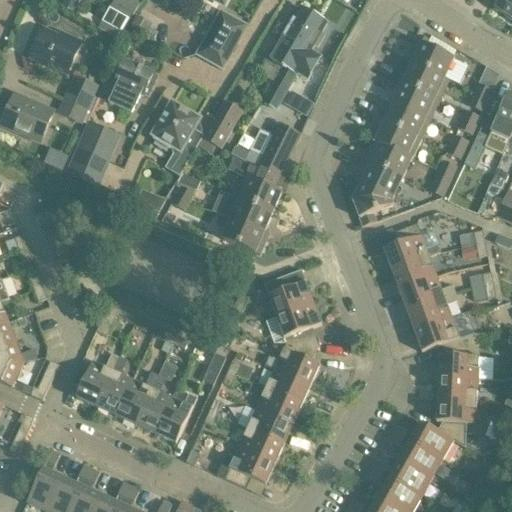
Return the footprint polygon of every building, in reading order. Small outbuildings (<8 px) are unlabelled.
[(74,14),(80,0),(64,0),(61,7),(74,14)] [(511,0),(501,0),(495,10),(511,21),(511,20),(511,0)] [(113,6),(100,31),(121,42),(134,17),(113,6)] [(300,9),(283,39),(284,39),(271,61),(283,69),(313,17),(300,9)] [(222,14),(204,47),(198,56),(223,70),(247,28),(222,14)] [(263,104),(276,111),(297,76),(308,83),(321,61),(310,54),(327,25),(313,17),(283,69),(263,104)] [(67,41),(43,31),(31,60),(68,76),(82,43),(69,37),(67,41)] [(455,61),(417,43),(407,64),(450,83),(451,82),(446,80),(455,61)] [(144,98),(148,89),(152,91),(158,78),(153,76),(153,75),(125,62),(115,85),(106,81),(98,100),(132,115),(140,96),(144,98)] [(411,67),(403,85),(441,103),(450,83),(407,64),(407,65),(411,67)] [(488,70),(481,87),(492,93),(493,93),(500,79),(500,77),(499,77),(488,70)] [(432,122),(441,103),(403,85),(393,104),(432,122)] [(71,87),(64,102),(89,113),(95,98),(71,87)] [(477,96),(471,108),(482,113),(484,114),(489,101),(493,93),(492,93),(481,87),(477,96)] [(511,143),(511,139),(511,96),(509,95),(491,135),(511,143)] [(14,96),(1,127),(18,135),(20,131),(42,141),(54,114),(14,96)] [(89,113),(64,102),(59,115),(83,126),(89,113)] [(224,104),(204,138),(202,141),(216,149),(221,152),(243,115),(224,104)] [(432,122),(393,104),(384,123),(423,142),(432,122)] [(202,141),(204,138),(194,132),(200,121),(172,105),(152,139),(154,140),(154,142),(170,151),(171,151),(172,158),(165,170),(180,179),(188,166),(197,149),(202,141)] [(481,120),(468,114),(465,122),(477,128),(481,120)] [(465,122),(460,132),(473,137),(477,128),(465,122)] [(384,123),(375,143),(414,161),(423,142),(384,123)] [(89,125),(78,151),(109,164),(120,139),(89,125)] [(260,131),(245,162),(273,176),(280,179),(301,137),(281,127),(275,138),(260,131)] [(479,135),(465,167),(475,172),(490,140),(479,135)] [(469,145),(457,139),(453,147),(466,153),(469,145)] [(202,141),(197,149),(206,154),(216,149),(202,141)] [(405,180),(414,161),(375,143),(366,163),(405,180)] [(453,147),(449,156),(462,161),(466,153),(453,147)] [(68,175),(67,176),(98,189),(109,164),(78,151),(68,175)] [(245,179),(236,200),(273,215),(282,194),(267,188),(273,176),(245,162),(244,164),(233,159),(228,172),(245,179)] [(366,163),(357,183),(395,201),(405,180),(366,163)] [(458,170),(446,164),(442,172),(454,178),(458,170)] [(454,178),(442,172),(432,194),(444,200),(454,178)] [(202,185),(183,177),(180,185),(198,193),(202,185)] [(393,204),(395,201),(357,183),(356,184),(360,186),(353,202),(363,229),(378,224),(375,216),(395,209),(393,204)] [(500,216),(510,194),(493,186),(481,211),(498,219),(500,216)] [(182,190),(182,191),(178,198),(190,205),(195,197),(182,190)] [(511,224),(511,194),(510,194),(500,216),(502,217),(511,224)] [(185,213),(190,205),(178,198),(173,206),(185,213)] [(228,219),(251,229),(269,237),(269,236),(265,234),(273,215),(236,200),(228,219)] [(269,237),(251,229),(228,219),(227,221),(232,223),(223,242),(260,258),(269,237)] [(391,273),(431,258),(440,255),(438,247),(428,250),(424,239),(423,239),(418,225),(394,235),(399,246),(383,252),(391,273)] [(477,249),(486,247),(484,234),(475,236),(477,249)] [(16,240),(20,252),(28,249),(24,237),(16,240)] [(480,261),(489,259),(486,247),(477,249),(480,261)] [(28,249),(20,252),(24,264),(33,261),(28,249)] [(463,264),(478,260),(476,251),(461,255),(463,264)] [(438,278),(431,258),(391,273),(399,293),(438,278)] [(231,262),(227,271),(236,274),(240,265),(231,262)] [(276,320),(314,306),(302,273),(264,287),(276,320)] [(483,277),(486,290),(495,289),(492,276),(483,277)] [(30,281),(34,292),(43,289),(39,278),(30,281)] [(438,278),(399,293),(406,313),(455,295),(452,288),(443,292),(438,278)] [(0,304),(2,304),(9,302),(2,281),(0,281),(0,304)] [(43,289),(34,292),(39,304),(47,301),(43,289)] [(497,301),(495,289),(486,290),(488,302),(497,301)] [(406,313),(414,334),(453,319),(449,307),(458,303),(455,295),(406,313)] [(249,301),(241,297),(235,309),(244,313),(249,301)] [(0,304),(0,327),(9,324),(2,304),(0,304)] [(285,341),(287,347),(318,347),(312,330),(322,327),(314,306),(276,320),(284,341),(285,341)] [(120,312),(109,307),(97,334),(108,339),(120,312)] [(238,325),(244,313),(235,309),(230,321),(238,325)] [(461,341),(453,319),(414,334),(422,355),(442,348),(461,341)] [(147,335),(150,326),(138,321),(134,329),(147,335)] [(0,359),(24,364),(9,324),(0,327),(0,359)] [(177,339),(166,334),(162,342),(174,347),(177,339)] [(232,338),(223,335),(218,346),(226,350),(232,338)] [(439,357),(438,380),(479,382),(480,359),(470,359),(471,337),(461,341),(442,348),(445,358),(439,357)] [(189,344),(177,339),(174,347),(185,352),(189,344)] [(311,364),(318,347),(287,347),(275,373),(310,389),(320,368),(311,364)] [(37,362),(34,352),(21,356),(24,364),(37,362)] [(216,356),(203,383),(214,388),(226,361),(216,356)] [(93,364),(76,400),(96,410),(119,361),(112,357),(106,370),(93,364)] [(0,384),(12,390),(24,364),(0,359),(0,384)] [(121,377),(127,364),(119,361),(96,410),(116,419),(133,382),(121,377)] [(34,388),(30,398),(42,404),(59,367),(50,363),(38,390),(34,388)] [(242,367),(234,363),(228,375),(237,379),(242,367)] [(275,373),(266,391),(302,408),(310,389),(275,373)] [(151,375),(145,388),(133,382),(116,419),(135,428),(159,378),(151,375)] [(231,390),(237,379),(228,375),(223,386),(231,390)] [(160,395),(166,382),(159,378),(135,428),(155,437),(172,400),(160,395)] [(438,380),(437,401),(479,403),(479,382),(438,380)] [(293,429),(302,408),(266,391),(252,385),(248,394),(262,400),(257,412),(293,429)] [(189,396),(184,406),(172,400),(155,437),(176,446),(197,400),(189,396)] [(437,434),(454,444),(467,451),(467,426),(478,427),(479,403),(437,401),(436,424),(442,424),(437,434)] [(216,403),(210,414),(219,418),(224,406),(216,403)] [(257,412),(248,431),(284,448),(293,429),(257,412)] [(219,418),(210,414),(205,425),(214,429),(219,418)] [(17,458),(34,421),(22,416),(18,424),(22,426),(9,454),(17,458)] [(454,444),(437,434),(420,425),(409,445),(442,464),(454,444)] [(408,433),(397,427),(392,435),(403,442),(408,433)] [(248,431),(238,451),(275,468),(284,448),(248,431)] [(392,435),(388,443),(399,449),(403,442),(392,435)] [(217,467),(223,449),(207,443),(201,461),(217,467)] [(409,445),(398,463),(432,482),(442,464),(409,445)] [(266,488),(275,468),(238,451),(236,457),(233,463),(225,460),(216,479),(246,492),(251,481),(266,488)] [(60,457),(51,453),(46,465),(55,469),(60,457)] [(200,458),(191,454),(186,465),(195,469),(200,458)] [(388,482),(421,501),(432,482),(398,463),(388,482)] [(371,472),(382,479),(387,471),(375,464),(371,472)] [(78,479),(86,483),(92,471),(84,468),(78,479)] [(27,506),(40,511),(49,511),(64,481),(43,471),(27,506)] [(86,483),(94,487),(100,475),(92,471),(86,483)] [(366,480),(378,486),(382,479),(371,472),(366,480)] [(49,511),(73,511),(83,490),(64,481),(49,511)] [(395,511),(415,511),(421,501),(388,482),(377,501),(395,511)] [(117,497),(126,501),(131,489),(123,486),(117,497)] [(126,501),(134,505),(139,493),(131,489),(126,501)] [(73,511),(97,511),(103,499),(83,490),(73,511)] [(120,511),(123,508),(103,499),(97,511),(120,511)] [(395,511),(377,501),(370,511),(395,511)] [(350,509),(354,511),(363,511),(365,508),(354,502),(350,509)]
